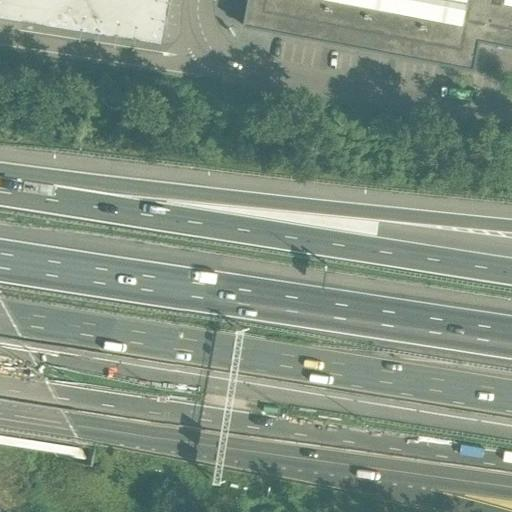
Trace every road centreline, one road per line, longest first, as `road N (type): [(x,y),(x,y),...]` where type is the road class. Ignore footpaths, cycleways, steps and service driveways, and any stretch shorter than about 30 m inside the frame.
road 1 (motorway): [(0,321),(511,404)]
road 2 (motorway): [(511,271),(0,192)]
road 3 (motorway): [(511,337),(0,260)]
road 4 (motorway): [(511,227),(0,184)]
road 5 (unclassified): [(210,50),(270,71),(511,105)]
road 6 (motorway): [(0,388),(279,432)]
road 7 (motorway): [(279,432),(511,506)]
road 8 (motorway): [(279,432),(511,468)]
road 9 (unclassified): [(0,35),(177,61),(210,50)]
